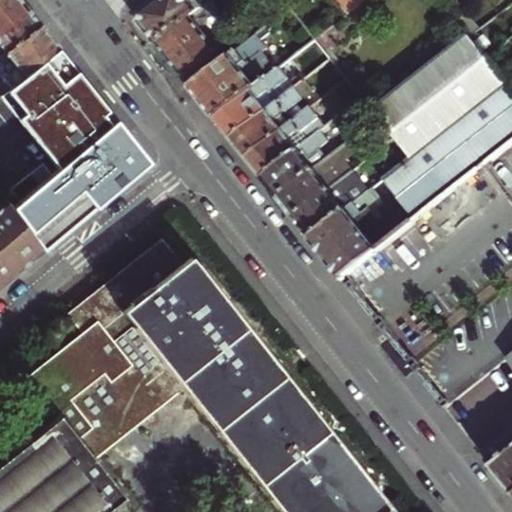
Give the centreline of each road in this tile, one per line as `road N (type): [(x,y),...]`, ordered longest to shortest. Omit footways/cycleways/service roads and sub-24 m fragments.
road 1 (secondary): [(479,511),(197,155)]
road 2 (residential): [(197,155),(0,325)]
road 3 (secondary): [(197,155),(82,13)]
